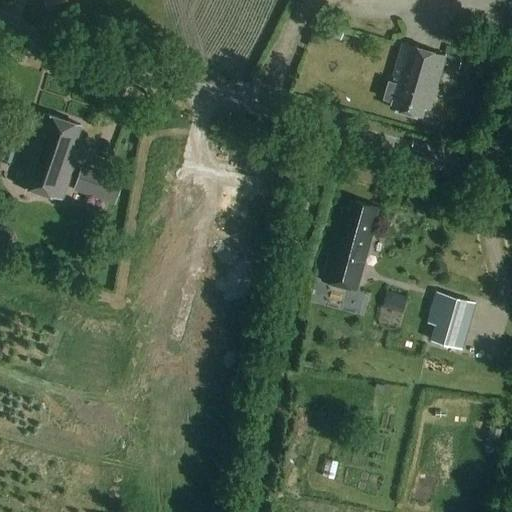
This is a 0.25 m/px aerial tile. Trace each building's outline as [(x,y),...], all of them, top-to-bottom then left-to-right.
[(320,35),(341,40),(343,31),(323,26),(320,35)] [(461,60),(447,56),(446,56),(446,54),(404,41),(391,82),(388,81),(383,99),(390,101),(388,108),(419,117),(423,105),(430,107),(443,65),(458,70),(461,60)] [(82,126),(46,114),(42,124),(30,120),(29,123),(18,119),(14,132),(23,135),(24,133),(31,135),(15,184),(63,200),(79,153),(73,151),(82,126)] [(85,162),(77,184),(99,192),(107,170),(85,162)] [(108,175),(99,199),(114,204),(122,180),(108,175)] [(378,208),(353,201),(351,209),(342,206),(336,228),(341,229),(338,241),(333,239),(322,281),(357,290),(372,234),(371,234),(378,208)] [(387,292),(382,308),(402,313),(406,297),(387,292)] [(431,340),(447,345),(461,349),(475,303),(436,292),(427,323),(435,325),(431,340)] [(490,427),(488,440),(498,442),(500,429),(490,427)]
